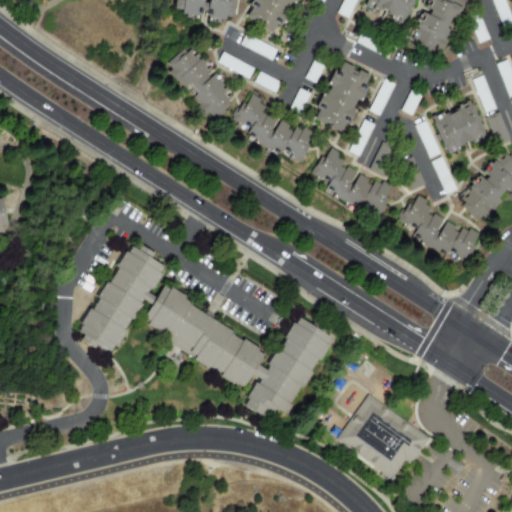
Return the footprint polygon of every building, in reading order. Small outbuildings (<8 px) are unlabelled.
[(239,0),(237,22),(174,13),(176,0),(239,0)] [(297,0),(274,37),(249,18),(261,0),(297,0)] [(354,0),(341,0),(336,13),(347,18),(354,0)] [(418,0),(404,28),(371,12),(376,0),(418,0)] [(464,0),(442,53),(414,41),(432,0),(464,0)] [(492,0),(498,20),(507,17),(502,0),(492,0)] [(270,59),(274,49),(242,37),(238,47),(270,59)] [(213,124),(167,66),(190,46),(235,102),(213,124)] [(252,68),(220,53),(215,64),(247,79),(252,68)] [(304,79),(314,83),(320,67),(310,63),(304,79)] [(346,134),(316,120),(343,69),(371,82),(346,134)] [(470,80),(483,114),(494,110),(481,76),(470,80)] [(367,112),(377,117),(392,85),(382,80),(367,112)] [(408,115),(416,99),(407,95),(399,111),(408,115)] [(250,104),(313,143),(300,165),(236,126),(250,104)] [(442,126),(478,110),(491,139),(453,156),(442,126)] [(509,141),(496,113),(483,119),(495,147),(509,141)] [(372,126),(362,120),(346,151),(357,157),(372,126)] [(425,158),(435,155),(425,122),(414,125),(425,158)] [(367,168),(378,175),(392,150),(381,144),(367,168)] [(464,205),(511,150),(511,194),(486,225),(464,205)] [(392,192),(377,218),(314,180),(331,153),(392,192)] [(477,243),(461,267),(399,226),(414,201),(477,243)] [(85,335),(77,330),(131,248),(139,253),(142,247),(152,254),(149,259),(164,269),(149,293),(157,298),(164,287),(266,355),(259,366),(267,371),(302,319),(317,329),(320,324),(330,330),(327,336),(334,341),(284,418),(278,413),(274,419),(266,414),(263,419),(246,408),(250,403),(248,402),(260,382),(252,377),(245,388),(142,320),(150,309),(141,304),(110,352),(95,342),(91,347),(82,341),(85,335)] [(334,439),(366,395),(426,438),(406,465),(402,462),(389,480),(334,439)]
